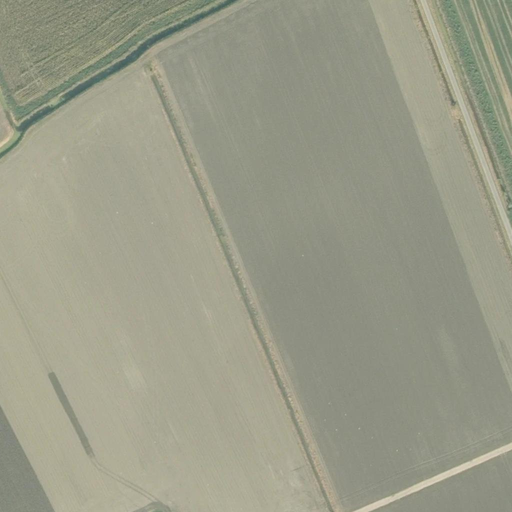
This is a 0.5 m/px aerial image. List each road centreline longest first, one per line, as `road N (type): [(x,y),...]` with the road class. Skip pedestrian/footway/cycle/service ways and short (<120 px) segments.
road 1 (track): [(0,165),(168,46),(253,0)]
road 2 (unclassified): [(511,232),(423,0)]
